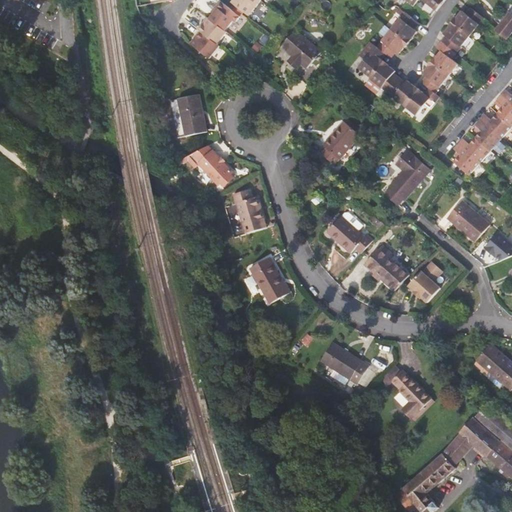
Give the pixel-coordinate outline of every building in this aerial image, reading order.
[(237,0),(234,5),(237,8),(244,13),(250,17),(264,0),(237,0)] [(408,0),(413,4),(417,0),(422,0),(435,11),(444,0),(408,0)] [(235,23),(236,24),(241,18),(234,12),(224,4),(207,25),(206,24),(200,32),(201,34),(198,38),(200,40),(194,47),(210,60),(220,48),(218,47),(228,34),(227,33),(235,23)] [(234,12),(241,18),(244,13),(237,8),(234,12)] [(462,11),(453,23),(470,36),(484,19),(471,8),(465,14),(462,11)] [(506,40),(511,32),(511,14),(509,13),(495,31),(506,40)] [(408,15),(394,32),(408,44),(418,33),(415,30),(420,24),(408,15)] [(455,54),(470,36),(453,23),(444,34),(448,38),(443,43),(455,54)] [(408,44),(394,32),(380,49),(387,55),(392,59),(396,53),(399,56),(408,44)] [(297,75),(301,69),(306,73),(320,58),(295,36),(281,52),(292,62),(287,67),(297,75)] [(450,60),(455,54),(443,43),(437,49),(441,52),(432,63),(449,77),(458,66),(450,60)] [(369,50),(375,55),(362,71),(374,81),(388,65),(382,61),(387,55),(380,49),(374,44),(369,50)] [(449,77),(432,63),(423,75),(426,77),(421,83),(429,90),(435,94),(449,77)] [(374,81),(389,93),(399,80),(393,75),(395,72),(388,65),(374,81)] [(389,93),(406,107),(420,89),(415,84),(411,89),(399,80),(389,93)] [(429,90),(426,93),(420,89),(406,107),(417,116),(431,99),(435,103),(439,98),(435,94),(429,90)] [(506,90),(501,95),(506,99),(511,94),(506,90)] [(506,99),(501,95),(497,101),(501,105),(506,99)] [(206,133),(199,96),(178,99),(185,137),(206,133)] [(504,107),(498,113),(505,119),(511,110),(511,104),(506,99),(501,105),(504,107)] [(505,119),(498,113),(491,121),(489,119),(484,124),(493,132),(505,119)] [(484,115),(480,120),(484,124),(489,119),(484,115)] [(502,140),(511,128),(511,125),(505,119),(493,132),(502,140)] [(484,124),(480,120),(475,126),(479,130),(484,124)] [(336,166),(362,137),(345,123),(325,147),(328,150),(323,155),(336,166)] [(482,132),(476,138),(482,144),(493,132),(484,124),(479,130),(482,132)] [(491,152),(502,140),(493,132),(482,144),(491,152)] [(464,138),(459,144),(463,148),(468,143),(464,138)] [(482,144),(476,138),(470,145),(468,143),(463,148),(472,155),(482,144)] [(458,154),(463,148),(459,144),(454,150),(458,154)] [(481,163),(491,152),(482,144),(472,155),(481,163)] [(461,156),(455,162),(461,167),(472,155),(463,148),(458,154),(461,156)] [(401,207),(406,201),(407,202),(433,171),(410,152),(398,165),(407,172),(392,189),(393,190),(388,196),(401,207)] [(213,153),(198,166),(218,188),(233,175),(213,153)] [(461,167),(470,175),(481,163),(472,155),(461,167)] [(265,227),(256,196),(237,202),(246,233),(265,227)] [(476,244),(491,228),(464,203),(449,220),(476,244)] [(364,254),(375,242),(369,236),(366,239),(343,218),(330,233),(353,255),(358,249),(364,254)] [(506,263),(511,255),(511,240),(499,230),(486,247),(506,263)] [(383,247),(367,265),(377,274),(375,276),(382,283),(384,281),(396,292),(411,276),(397,263),(395,265),(390,260),(394,256),(383,247)] [(288,293),(269,257),(251,267),(270,303),(288,293)] [(423,301),(423,300),(430,305),(442,290),(434,283),(443,273),(433,265),(424,275),(423,274),(411,289),(417,294),(416,295),(423,301)] [(349,379),(360,361),(331,343),(320,360),(349,379)] [(502,355),(491,345),(477,360),(511,390),(511,361),(503,354),(502,355)] [(411,417),(430,398),(411,378),(409,379),(400,370),(389,380),(409,401),(402,408),(411,417)] [(441,456),(395,496),(407,511),(410,511),(417,507),(420,511),(433,511),(438,507),(427,494),(456,469),(454,466),(473,445),(511,477),(511,427),(486,405),(460,433),(441,456)]
